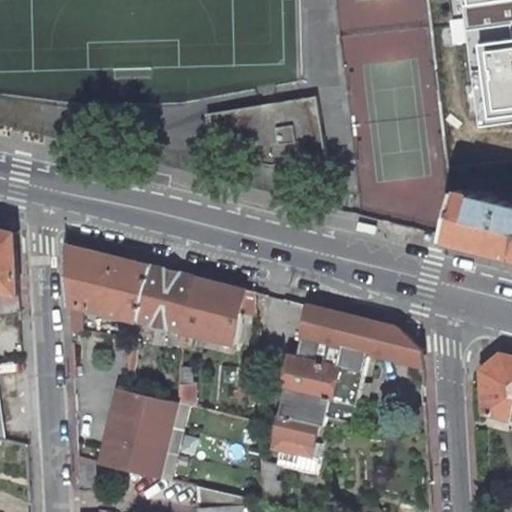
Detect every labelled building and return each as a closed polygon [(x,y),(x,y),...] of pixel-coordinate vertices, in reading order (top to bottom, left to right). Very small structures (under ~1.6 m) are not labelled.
[(511,111),(511,35),(480,39),(489,114),(511,111)] [(332,169),(318,97),(208,115),(215,147),(233,153),(256,159),(257,162),(279,167),(279,165),(294,163),(295,166),(332,169)] [(511,194),(510,203),(459,190),(448,237),(511,253),(511,194)] [(0,315),(18,319),(14,231),(0,227),(0,315)] [(138,316),(150,263),(68,243),(72,326),(85,326),(84,304),(138,316)] [(185,328),(197,276),(150,263),(138,316),(185,328)] [(185,328),(232,339),(239,311),(245,287),(197,276),(185,328)] [(245,287),(239,311),(254,314),(253,289),(245,287)] [(395,325),(308,303),(302,330),(421,361),(420,345),(395,325)] [(328,396),(358,403),(369,352),(301,334),(288,385),(284,385),(281,397),(285,399),(282,412),(322,423),(325,409),(308,405),(312,392),(328,396)] [(511,355),(503,353),(483,367),(486,411),(511,417),(511,355)] [(193,403),(194,380),(191,379),(192,367),(180,367),(178,399),(193,403)] [(280,382),(258,376),(258,384),(278,389),(280,382)] [(123,386),(121,385),(117,401),(122,402),(117,422),(112,421),(105,450),(110,452),(107,464),(159,477),(178,399),(123,386)] [(328,396),(312,392),(308,405),(325,409),(328,396)] [(122,402),(117,401),(112,421),(117,422),(122,402)] [(274,446),(314,457),(322,423),(282,412),(274,446)] [(110,452),(105,450),(101,463),(107,464),(110,452)] [(78,458),(80,493),(95,492),(92,461),(78,458)] [(263,479),(265,502),(277,505),(275,481),(263,479)] [(252,511),(252,499),(200,487),(201,511),(252,511)]
